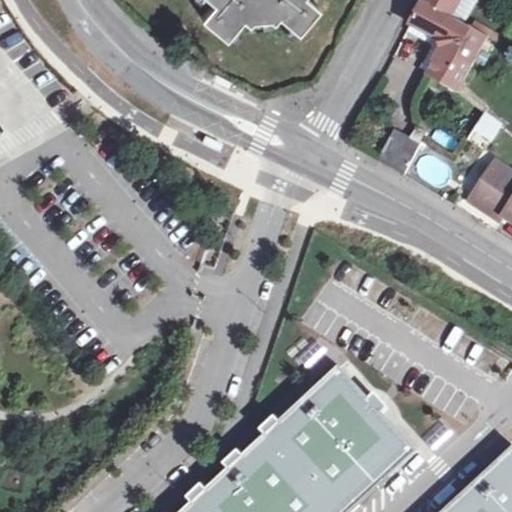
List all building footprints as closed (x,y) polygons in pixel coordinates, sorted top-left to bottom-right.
[(208,0),(211,2),(200,15),(225,37),(242,19),(250,23),(252,19),(270,18),(275,21),(279,16),(298,31),(319,6),(310,0),(208,0)] [(424,0),(423,3),(451,18),(461,0),(424,0)] [(423,3),(411,23),(439,39),(442,49),(434,63),(437,65),(432,75),(415,104),(471,138),(487,113),(475,103),(458,89),(489,38),(451,18),(423,3)] [(439,39),(411,23),(407,31),(435,46),(422,69),(432,75),(437,65),(434,63),(442,49),(439,39)] [(203,81),(222,90),(227,80),(207,71),(203,81)] [(395,129),(377,158),(405,173),(423,146),(395,129)] [(202,145),(220,153),(224,144),(206,136),(202,145)] [(511,172),(497,162),(471,202),(504,223),(508,218),(511,220),(511,172)] [(351,511),(418,451),(340,369),(280,423),(266,436),(244,457),(207,491),(183,511),(351,511)] [(266,436),(280,423),(275,418),(261,431),(266,436)] [(511,511),(511,449),(444,511),(511,511)] [(207,491),(244,457),(239,451),(202,485),(207,491)]
